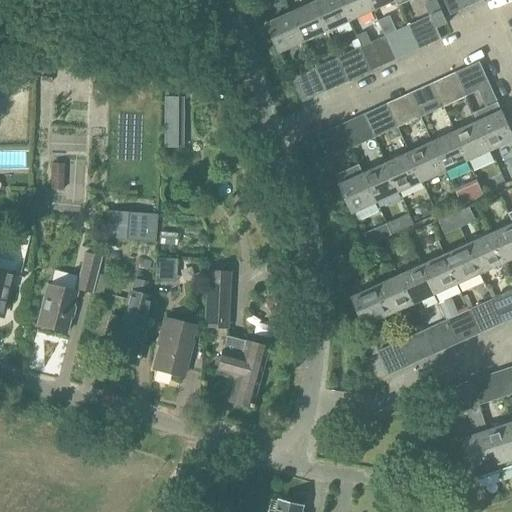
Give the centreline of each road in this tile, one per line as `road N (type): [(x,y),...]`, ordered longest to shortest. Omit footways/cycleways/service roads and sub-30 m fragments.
road 1 (residential): [(306,409),(285,462),(0,376)]
road 2 (residential): [(272,134),(305,211),(317,270),(322,336),(306,409)]
road 3 (residential): [(272,134),(488,31)]
road 4 (residential): [(511,348),(391,403),(306,409)]
road 5 (residential): [(219,0),(272,134)]
